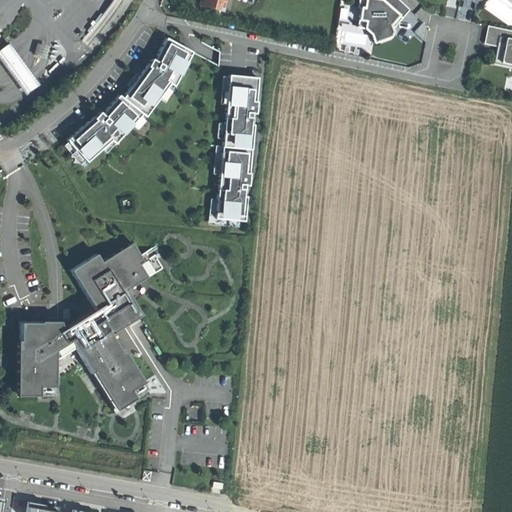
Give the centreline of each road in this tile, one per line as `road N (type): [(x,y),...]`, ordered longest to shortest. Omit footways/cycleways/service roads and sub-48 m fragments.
road 1 (residential): [(425,79),(141,17)]
road 2 (residential): [(141,17),(96,77),(4,151)]
road 3 (residential): [(11,470),(161,499)]
road 4 (residential): [(425,79),(436,25),(469,32),(458,85)]
